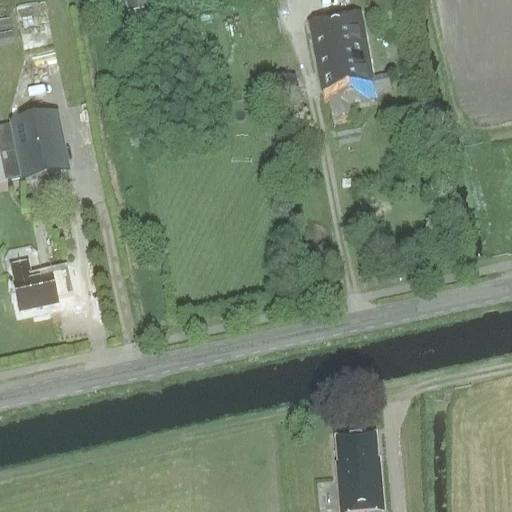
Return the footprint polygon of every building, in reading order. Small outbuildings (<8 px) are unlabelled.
[(369,0),(374,23),(404,18),(401,0),(369,0)] [(375,97),(391,94),(388,78),(373,81),(360,15),(309,25),(324,103),(330,102),(335,127),(353,123),(351,111),(377,106),(375,97)] [(0,39),(17,35),(13,18),(0,21),(0,39)] [(48,116),(9,124),(22,184),(61,176),(48,116)] [(13,287),(16,296),(20,316),(58,308),(57,300),(73,297),(67,269),(30,277),(28,265),(11,269),(15,286),(13,287)] [(375,436),(336,440),(338,467),(337,467),(341,511),(383,511),(379,462),(377,462),(375,436)]
